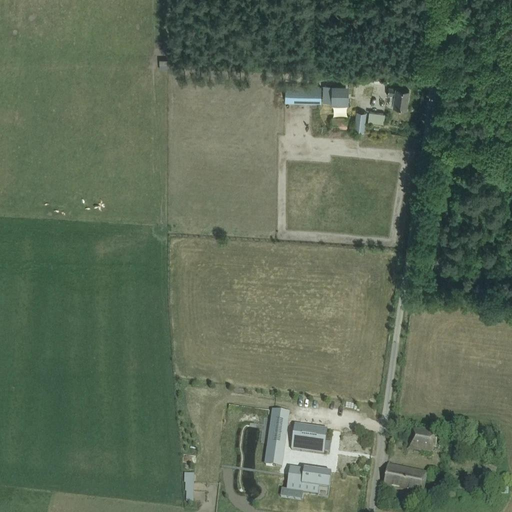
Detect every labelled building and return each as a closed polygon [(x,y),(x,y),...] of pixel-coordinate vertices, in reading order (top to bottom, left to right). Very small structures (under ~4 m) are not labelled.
[(368,75),(368,85),(381,85),(381,76),(368,75)] [(286,86),(285,102),(321,103),(322,86),(299,86),(299,85),(294,85),(294,86),(286,86)] [(323,85),(323,89),(323,102),(332,102),(332,106),(349,106),(349,86),(323,85)] [(382,86),(381,95),(395,97),(393,106),(392,106),(391,112),(400,113),(401,107),(406,108),(409,90),(382,86)] [(373,110),(389,110),(388,102),(373,102),(373,110)] [(354,131),(364,132),(367,113),(357,111),(354,131)] [(368,122),(374,122),(384,124),(385,114),(369,112),(368,122)] [(347,129),(347,118),(332,118),(331,128),(347,129)] [(273,412),(268,444),(285,446),(289,414),(273,412)] [(419,420),(419,429),(442,430),(442,420),(419,420)] [(296,426),(292,450),(319,454),(323,454),(325,444),(327,431),(317,429),(296,426)] [(408,449),(418,451),(432,453),(433,447),(435,448),(437,433),(412,429),(408,449)] [(364,453),(365,437),(350,436),(349,452),(364,453)] [(394,489),(422,494),(426,473),(398,468),(388,466),(384,487),(394,489)] [(496,479),(497,466),(485,466),(484,478),(496,479)] [(286,489),(286,491),(289,491),(291,492),(318,496),(319,489),(329,491),(331,480),(331,479),(332,473),(319,471),(319,474),(315,474),(316,471),(304,469),(304,470),(290,468),(286,489)] [(500,495),(508,495),(508,484),(500,484),(500,495)]
